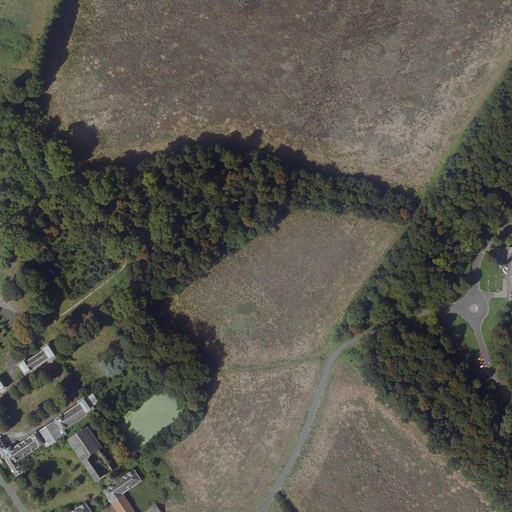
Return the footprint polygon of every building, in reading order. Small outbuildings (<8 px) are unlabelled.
[(50,363),(57,357),(48,345),(41,350),(42,352),(27,362),(25,360),(19,365),(25,375),(47,360),(50,363)] [(1,440),(0,440),(0,451),(16,477),(22,472),(16,463),(43,444),(46,446),(65,433),(63,430),(94,409),(95,412),(100,409),(103,407),(93,392),(77,403),(79,407),(14,452),(10,448),(8,449),(1,440)] [(73,436),(102,478),(115,469),(86,427),(73,436)] [(138,468),(105,490),(114,502),(120,511),(137,511),(124,493),(145,478),(138,468)] [(120,511),(114,502),(99,511),(120,511)] [(144,511),(163,511),(156,502),(144,511)]
